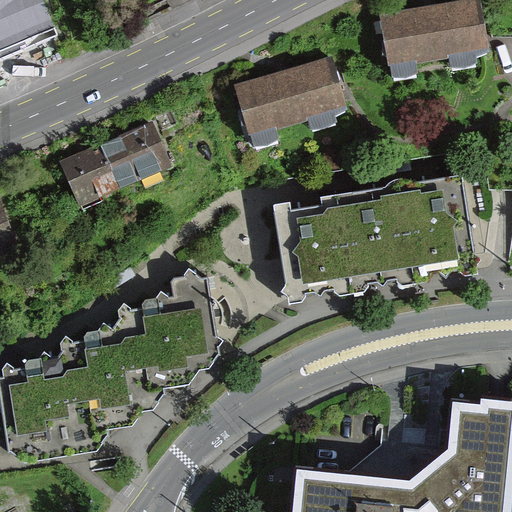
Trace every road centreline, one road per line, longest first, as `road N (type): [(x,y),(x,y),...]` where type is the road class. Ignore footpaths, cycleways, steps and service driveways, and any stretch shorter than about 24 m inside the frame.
road 1 (residential): [(146,511),(206,437),(285,376),(351,351),(511,325)]
road 2 (secondary): [(271,0),(0,127)]
